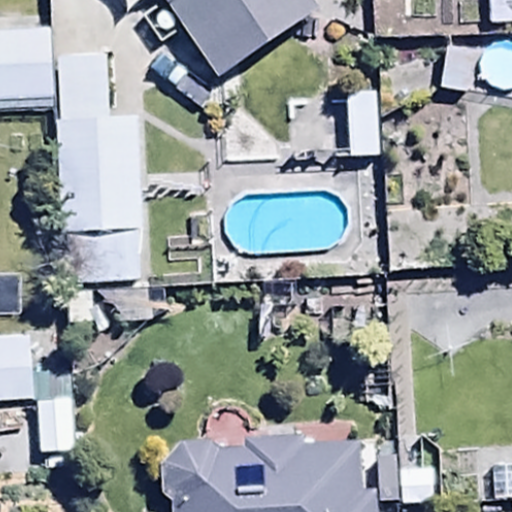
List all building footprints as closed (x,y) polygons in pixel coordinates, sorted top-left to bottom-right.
[(306,0),(156,0),(216,88),(319,18),(306,0)] [(511,0),(488,0),(488,32),(511,31),(511,0)] [(0,116),(47,116),(45,34),(0,34),(0,116)] [(60,293),(139,292),(138,130),(103,130),(103,64),(57,64),(60,293)] [(375,97),(345,99),(348,168),(378,167),(375,97)] [(0,348),(0,412),(75,408),(73,377),(51,378),(50,346),(0,348)] [(378,511),(379,502),(354,500),(356,458),(245,446),(244,463),(210,461),(211,449),(180,448),(158,475),(162,505),(170,510),(170,511),(378,511)]
